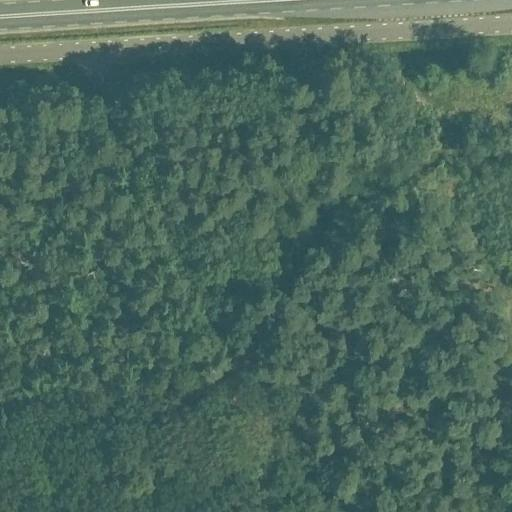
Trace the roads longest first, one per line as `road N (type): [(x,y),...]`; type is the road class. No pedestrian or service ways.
road 1 (unclassified): [(511,26),(0,57)]
road 2 (primary): [(0,19),(292,0)]
